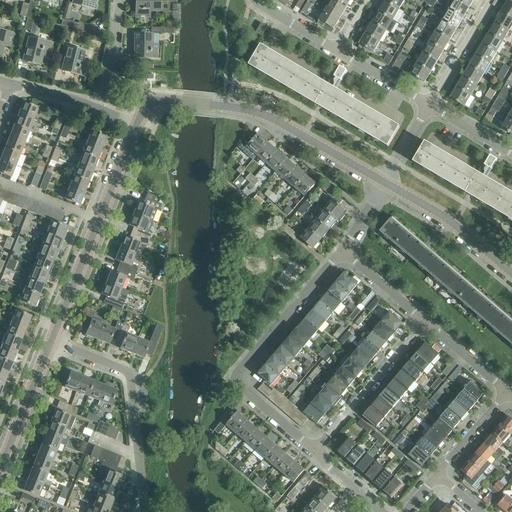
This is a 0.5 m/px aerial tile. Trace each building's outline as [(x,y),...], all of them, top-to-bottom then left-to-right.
[(73,0),(73,4),(96,9),(98,0),(73,0)] [(136,0),(136,17),(149,17),(149,11),(160,11),(159,0),(136,0)] [(299,0),(296,7),(300,9),(305,1),(303,0),(299,0)] [(331,0),(325,10),(340,19),(346,8),(331,0)] [(331,0),(346,8),(350,0),(331,0)] [(385,0),(385,1),(399,9),(404,0),(385,0)] [(457,0),(454,0),(449,10),(463,18),(469,7),(457,0)] [(26,17),(27,18),(32,19),(36,3),(30,1),(29,5),(26,17)] [(385,1),(379,12),(393,20),(399,9),(385,1)] [(511,3),(508,1),(502,12),(511,17),(511,3)] [(304,8),(302,10),(306,13),(311,4),(308,2),(307,3),(304,8)] [(20,16),(26,17),(29,5),(23,3),(20,16)] [(340,19),(325,10),(319,21),(334,29),(340,19)] [(449,10),(442,21),(457,29),(463,18),(449,10)] [(413,11),(410,16),(416,19),(419,14),(413,11)] [(379,12),(372,23),(386,31),(393,20),(379,12)] [(511,17),(502,12),(495,23),(509,31),(511,26),(511,17)] [(416,19),(410,16),(407,21),(413,24),(416,19)] [(422,16),(419,21),(425,25),(428,20),(422,16)] [(34,19),(32,19),(27,18),(24,30),(31,31),(34,19)] [(61,26),(66,27),(73,29),(74,22),(62,20),(61,26)] [(425,25),(419,21),(416,26),(422,30),(425,25)] [(442,21),(436,31),(450,40),(457,29),(442,21)] [(256,33),(262,37),(268,27),(261,23),(256,33)] [(372,23),(366,34),(380,42),(386,31),(372,23)] [(495,23),(489,33),(503,42),(509,31),(495,23)] [(73,29),(66,27),(63,39),(70,41),(73,29)] [(0,54),(1,55),(4,45),(10,47),(13,34),(0,30),(0,54)] [(436,31),(430,42),(444,51),(450,40),(436,31)] [(400,32),(397,38),(403,41),(406,36),(400,32)] [(489,33),(482,44),(497,53),(503,42),(489,33)] [(134,58),(158,58),(159,45),(152,45),(152,34),(135,34),(134,58)] [(380,42),(366,34),(359,44),(374,53),(380,42)] [(23,61),(40,65),(43,55),(49,56),(52,43),(29,38),(23,61)] [(403,41),(397,38),(394,42),(400,46),(403,41)] [(410,38),(406,43),(412,47),(415,41),(410,38)] [(430,42),(423,53),(437,61),(444,51),(430,42)] [(412,47),(406,43),(403,48),(409,51),(412,47)] [(482,44),(476,55),(490,63),(497,53),(482,44)] [(250,66),(323,109),(388,147),(400,127),(399,127),(398,129),(333,91),(263,50),(264,47),(261,46),(263,47),(252,67),(250,65),(250,66)] [(62,71),(85,76),(88,63),(82,62),(84,52),(67,47),(62,71)] [(394,65),(392,68),(398,71),(400,68),(403,63),(406,57),(400,53),(397,59),(394,65)] [(423,53),(417,64),(431,72),(437,61),(423,53)] [(384,59),(390,63),(393,57),(387,54),(384,59)] [(476,55),(470,66),(484,74),(490,63),(476,55)] [(431,72),(417,64),(410,75),(425,83),(431,72)] [(504,65),(501,70),(507,73),(510,68),(504,65)] [(470,66),(463,77),(477,85),(484,74),(470,66)] [(335,78),(341,81),(342,81),(347,72),(341,68),(335,78)] [(507,73),(501,70),(498,75),(504,78),(507,73)] [(463,77),(457,88),(471,96),(477,85),(463,77)] [(491,86),(488,92),(494,95),(497,90),(491,86)] [(471,96),(457,88),(450,98),(465,107),(471,96)] [(494,95),(488,92),(485,96),(491,100),(494,95)] [(501,92),(498,97),(504,101),(507,95),(501,92)] [(504,101),(498,97),(495,102),(498,104),(501,106),(504,101)] [(23,103),(19,114),(34,120),(38,109),(23,103)] [(476,113),(481,117),(484,111),(479,108),(476,113)] [(19,114),(14,126),(29,131),(34,120),(19,114)] [(485,119),(491,122),(494,117),(488,114),(485,119)] [(58,116),(53,128),(59,130),(64,118),(58,116)] [(511,120),(508,118),(502,129),(511,134),(511,120)] [(66,120),(62,131),(68,134),(73,122),(66,120)] [(14,126),(10,137),(24,143),(29,131),(14,126)] [(92,130),(87,141),(102,147),(107,136),(92,130)] [(253,160),(257,155),(268,143),(258,135),(255,138),(250,134),(238,147),(253,160)] [(10,137),(5,148),(20,154),(24,143),(10,137)] [(87,141),(83,153),(98,159),(102,147),(87,141)] [(511,196),(483,179),(427,146),(428,144),(425,142),(425,143),(427,144),(416,163),(414,162),(511,220),(511,196)] [(257,155),(266,164),(277,151),(268,143),(257,155)] [(5,148),(0,160),(15,166),(20,154),(5,148)] [(266,164),(276,172),(287,159),(277,151),(266,164)] [(83,153),(78,164),(93,170),(98,159),(83,153)] [(485,166),(492,170),(497,160),(491,156),(485,166)] [(280,175),(286,180),(296,168),(287,159),(276,172),(274,174),(278,177),(280,175)] [(15,166),(0,160),(0,173),(3,174),(11,177),(15,166)] [(78,164),(74,176),(89,182),(93,170),(78,164)] [(237,171),(241,175),(245,170),(241,166),(237,171)] [(286,180),(295,188),(306,176),(296,168),(286,180)] [(41,176),(35,174),(30,185),(36,188),(41,176)] [(246,179),(250,183),(255,177),(250,174),(246,179)] [(74,176),(69,187),(84,193),(89,182),(74,176)] [(306,176),(295,188),(305,196),(315,184),(306,176)] [(50,180),(44,177),(39,189),(45,191),(50,180)] [(255,177),(250,183),(251,183),(255,186),(259,181),(255,177)] [(84,193),(69,187),(65,199),(79,205),(84,193)] [(3,201),(7,203),(12,192),(7,190),(3,201)] [(327,194),(334,200),(339,205),(343,200),(331,190),(327,194)] [(7,203),(12,205),(17,194),(12,192),(7,203)] [(138,202),(134,214),(153,221),(157,210),(160,211),(163,205),(158,203),(160,198),(147,193),(143,204),(138,202)] [(12,205),(17,207),(21,196),(17,194),(12,205)] [(274,194),(269,199),(274,203),(278,198),(274,194)] [(17,207),(22,209),(26,198),(21,196),(17,207)] [(255,197),(252,201),(259,208),(262,204),(255,197)] [(22,209),(27,211),(31,200),(26,198),(22,209)] [(27,211),(31,213),(36,202),(31,200),(27,211)] [(334,200),(325,209),(338,220),(346,210),(339,205),(334,200)] [(306,201),(302,206),(308,210),(311,206),(306,201)] [(31,213),(36,215),(41,204),(36,202),(31,213)] [(36,215),(41,217),(45,206),(41,204),(36,215)] [(41,217),(46,218),(50,208),(45,206),(41,217)] [(284,212),(288,215),(293,210),(288,206),(284,212)] [(308,210),(302,206),(298,210),(304,215),(308,210)] [(46,218),(51,220),(55,210),(50,208),(46,218)] [(325,209),(317,219),(330,230),(338,220),(325,209)] [(51,220),(52,221),(56,222),(60,211),(55,210),(51,220)] [(60,211),(56,222),(60,224),(65,213),(60,211)] [(153,221),(134,214),(129,225),(133,227),(131,233),(149,240),(151,234),(148,233),(153,221)] [(21,222),(15,219),(12,225),(18,227),(21,222)] [(317,219),(309,229),(322,239),(330,230),(317,219)] [(511,322),(392,219),(381,232),(511,344),(511,322)] [(52,221),(47,232),(62,238),(63,235),(65,235),(68,228),(66,227),(67,227),(60,224),(56,222),(52,221)] [(30,225),(24,223),(21,228),(27,231),(30,225)] [(282,230),(294,240),(298,236),(286,225),(282,230)] [(322,239),(309,229),(301,238),(313,249),(322,239)] [(47,232),(43,244),(59,251),(62,245),(60,244),(62,238),(47,232)] [(125,237),(120,248),(135,254),(139,243),(147,246),(149,240),(131,233),(129,238),(125,237)] [(18,237),(14,246),(20,248),(23,241),(22,239),(18,237)] [(12,245),(6,242),(3,248),(9,250),(12,245)] [(32,253),(38,256),(53,261),(54,257),(56,258),(59,251),(43,244),(40,251),(34,249),(32,253)] [(20,248),(14,246),(12,251),(18,254),(20,248)] [(135,254),(120,248),(115,260),(120,262),(118,268),(135,275),(138,268),(130,265),(135,254)] [(30,265),(33,267),(50,273),(52,268),(51,267),(53,261),(38,256),(36,259),(34,259),(32,259),(30,265)] [(9,259),(5,269),(11,271),(15,261),(9,259)] [(33,267),(29,278),(44,284),(45,280),(47,281),(50,273),(33,267)] [(135,275),(118,268),(115,273),(111,271),(106,283),(121,289),(126,278),(133,281),(135,275)] [(345,273),(337,282),(350,294),(361,281),(354,275),(351,278),(345,273)] [(29,278),(24,290),(39,296),(44,284),(29,278)] [(337,282),(329,292),(342,303),(350,294),(337,282)] [(121,289),(106,283),(102,295),(106,296),(104,302),(111,305),(110,308),(120,312),(121,309),(124,303),(117,300),(121,289)] [(39,296),(24,290),(20,301),(35,307),(39,296)] [(360,304),(365,307),(375,295),(371,291),(360,304)] [(329,292),(321,301),(334,312),(342,303),(329,292)] [(367,309),(371,313),(382,300),(378,297),(367,309)] [(321,301),(313,310),(327,321),(334,312),(321,301)] [(378,308),(386,316),(391,311),(388,309),(391,307),(385,301),(378,308)] [(16,312),(11,322),(26,328),(31,317),(25,314),(27,311),(12,305),(10,310),(16,312)] [(313,310),(305,319),(319,331),(327,321),(313,310)] [(85,335),(97,340),(103,325),(105,321),(93,317),(95,313),(88,311),(81,328),(87,330),(85,335)] [(357,316),(353,312),(349,318),(353,321),(357,316)] [(390,312),(382,321),(396,333),(403,324),(390,312)] [(363,321),(360,318),(355,323),(359,326),(363,321)] [(305,319),(297,328),(311,340),(319,331),(305,319)] [(382,321),(374,331),(388,342),(396,333),(382,321)] [(11,322),(7,334),(22,340),(26,328),(11,322)] [(111,340),(117,342),(124,324),(117,322),(114,329),(103,325),(97,340),(109,344),(111,340)] [(124,324),(117,342),(122,344),(120,349),(132,353),(138,339),(126,334),(129,327),(124,324)] [(138,339),(132,353),(143,358),(145,354),(151,357),(163,326),(157,324),(149,343),(138,339)] [(297,328),(290,337),(303,349),(311,340),(297,328)] [(342,334),(338,331),(333,336),(337,339),(342,334)] [(374,331),(366,340),(380,351),(388,342),(374,331)] [(7,334),(2,345),(17,351),(22,340),(7,334)] [(352,334),(348,339),(352,343),(356,338),(352,334)] [(348,339),(344,336),(339,341),(343,344),(348,339)] [(290,337),(282,347),(295,358),(303,349),(290,337)] [(366,340),(359,349),(372,360),(380,351),(366,340)] [(426,343),(418,352),(432,364),(439,354),(426,343)] [(2,345),(0,350),(0,357),(13,362),(17,351),(2,345)] [(282,347),(274,356),(287,367),(295,358),(282,347)] [(359,349),(351,358),(364,370),(372,360),(359,349)] [(319,355),(323,358),(327,353),(323,350),(319,355)] [(418,352),(410,361),(424,373),(432,364),(418,352)] [(327,353),(323,358),(326,362),(331,357),(327,353)] [(274,356),(266,365),(280,376),(287,367),(274,356)] [(0,357),(0,370),(8,374),(13,362),(0,357)] [(351,358),(343,367),(356,379),(364,370),(351,358)] [(442,373),(446,377),(457,364),(453,360),(442,373)] [(410,361),(402,371),(416,382),(424,373),(410,361)] [(311,362),(306,367),(310,371),(315,366),(311,362)] [(266,381),(262,385),(271,393),(275,388),(272,386),(280,376),(266,365),(258,374),(266,381)] [(449,379),(453,382),(464,370),(459,366),(449,379)] [(343,367),(335,376),(349,388),(356,379),(343,367)] [(317,368),(312,373),(316,376),(321,371),(317,368)] [(0,370),(0,383),(3,385),(8,374),(0,370)] [(402,371),(395,380),(408,391),(416,382),(402,371)] [(65,387),(77,392),(82,377),(71,372),(65,387)] [(316,376),(312,373),(308,378),(312,381),(316,376)] [(335,376),(327,386),(341,397),(349,388),(335,376)] [(77,392),(88,396),(94,381),(82,377),(77,392)] [(395,380),(387,389),(400,400),(408,391),(395,380)] [(88,396),(99,401),(105,386),(94,381),(88,396)] [(295,381),(291,386),(295,389),(299,384),(295,381)] [(439,386),(435,382),(431,388),(434,391),(439,386)] [(472,382),(464,391),(477,403),(485,394),(472,382)] [(258,390),(267,398),(271,393),(262,385),(258,390)] [(105,386),(99,401),(111,406),(117,391),(105,386)] [(301,386),(297,391),(301,394),(305,389),(301,386)] [(327,386),(319,395),(333,406),(336,403),(337,404),(342,398),(341,397),(327,386)] [(267,398),(271,401),(279,392),(275,388),(271,393),(267,398)] [(445,391),(441,388),(437,393),(440,396),(445,391)] [(387,389),(379,398),(392,410),(400,400),(387,389)] [(464,391),(456,400),(469,412),(477,403),(464,391)] [(271,401),(275,404),(283,395),(279,392),(271,401)] [(283,395),(275,404),(279,408),(287,399),(283,395)] [(319,395),(312,404),(325,415),(333,406),(319,395)] [(379,398),(371,407),(384,419),(392,410),(379,398)] [(288,400),(287,399),(279,408),(280,409),(288,400)] [(280,409),(285,413),(292,404),(288,400),(280,409)] [(428,400),(424,405),(428,408),(432,403),(428,400)] [(456,400),(448,410),(461,421),(469,412),(456,400)] [(57,407),(69,412),(71,406),(59,401),(57,407)] [(285,413),(288,416),(296,407),(292,404),(285,413)] [(304,413),(309,418),(317,425),(325,415),(312,404),(304,413)] [(424,405),(420,410),(424,413),(428,408),(424,405)] [(292,419),(296,415),(300,410),(296,407),(288,416),(292,419)] [(384,419),(371,407),(363,417),(377,428),(384,419)] [(56,410),(51,422),(66,428),(70,416),(56,410)] [(300,410),(296,415),(306,423),(309,418),(304,413),(300,410)] [(448,410),(440,419),(454,430),(461,421),(448,410)] [(227,425),(236,434),(247,421),(248,419),(243,415),(242,417),(237,413),(227,425)] [(408,414),(403,419),(407,422),(412,417),(408,414)] [(296,415),(292,419),(302,427),(306,423),(296,415)] [(511,419),(508,416),(500,425),(511,434),(511,435),(511,419)] [(414,419),(410,424),(413,428),(418,423),(414,419)] [(440,419),(432,428),(446,439),(454,430),(440,419)] [(357,424),(368,433),(372,429),(361,420),(357,424)] [(95,432),(100,434),(104,423),(99,421),(95,432)] [(219,435),(227,425),(222,421),(214,431),(219,435)] [(236,434),(246,442),(257,429),(247,421),(236,434)] [(51,422),(46,433),(61,439),(68,442),(70,437),(63,434),(66,428),(51,422)] [(100,434),(105,436),(109,425),(104,423),(100,434)] [(348,424),(344,429),(353,437),(357,432),(348,424)] [(105,436),(110,438),(114,427),(109,425),(105,436)] [(500,425),(493,434),(503,443),(511,434),(500,425)] [(114,427),(110,438),(115,440),(119,429),(114,427)] [(432,428),(424,437),(438,449),(446,439),(432,428)] [(246,442),(255,450),(266,437),(257,429),(246,442)] [(46,433),(42,445),(57,450),(59,444),(66,446),(68,442),(61,439),(46,433)] [(373,436),(378,441),(381,437),(376,433),(373,436)] [(388,438),(391,441),(396,436),(392,433),(388,438)] [(394,443),(398,447),(406,438),(401,434),(394,443)] [(493,434),(485,444),(500,457),(504,453),(499,448),(503,443),(493,434)] [(255,450),(265,458),(276,446),(266,437),(255,450)] [(381,437),(378,441),(383,445),(386,441),(381,437)] [(424,437),(417,446),(430,458),(438,449),(424,437)] [(337,451),(346,459),(357,446),(348,438),(337,451)] [(215,449),(220,453),(224,448),(216,441),(215,449)] [(485,444),(477,453),(487,461),(492,456),(497,461),(500,457),(485,444)] [(42,445),(37,456),(52,462),(57,450),(42,445)] [(90,457),(97,459),(101,449),(94,446),(90,457)] [(265,458),(275,466),(285,454),(276,446),(265,458)] [(346,459),(355,467),(367,454),(357,446),(346,459)] [(430,458),(417,446),(409,456),(422,467),(430,458)] [(224,448),(220,453),(224,457),(229,452),(224,448)] [(391,452),(396,456),(400,452),(394,448),(391,452)] [(97,460),(102,462),(106,451),(101,449),(97,460)] [(102,462),(103,462),(107,464),(111,453),(106,451),(102,462)] [(111,453),(107,464),(112,465),(116,455),(111,453)] [(477,453),(469,462),(483,474),(491,465),(487,461),(477,453)] [(275,466),(284,475),(295,462),(285,454),(275,466)] [(355,467),(364,475),(376,461),(367,454),(355,467)] [(112,465),(117,468),(121,457),(116,455),(112,465)] [(37,456),(33,468),(48,474),(50,467),(57,469),(59,465),(52,462),(37,456)] [(117,468),(120,469),(122,470),(127,459),(121,457),(117,468)] [(234,466),(239,469),(243,464),(239,460),(234,466)] [(405,464),(416,474),(419,469),(408,460),(405,464)] [(364,475),(374,483),(385,469),(376,461),(364,475)] [(108,471),(118,475),(120,469),(117,468),(112,465),(107,464),(103,462),(100,468),(108,471)] [(295,462),(284,475),(294,483),(304,470),(295,462)] [(483,474),(469,462),(461,471),(467,476),(464,480),(472,487),(483,474)] [(243,464),(239,469),(243,473),(248,468),(243,464)] [(33,468),(28,479),(50,487),(51,483),(45,480),(48,474),(33,468)] [(374,483),(383,491),(394,477),(385,469),(374,483)] [(103,482),(118,488),(123,476),(118,475),(108,471),(103,482)] [(299,482),(304,487),(312,477),(307,473),(299,482)] [(253,482),(258,486),(262,480),(258,477),(253,482)] [(394,477),(383,491),(392,498),(403,485),(394,477)] [(50,487),(28,479),(23,491),(38,497),(41,490),(48,492),(50,487)] [(262,480),(258,486),(262,490),(267,484),(262,480)] [(464,480),(461,483),(469,490),(472,487),(464,480)] [(499,481),(496,485),(501,490),(504,486),(499,481)] [(98,494),(113,500),(118,488),(103,482),(98,494)] [(295,487),(291,492),(296,496),(300,492),(295,487)] [(324,487),(316,497),(329,508),(337,498),(324,487)] [(296,496),(291,492),(287,496),(292,501),(296,496)] [(20,499),(32,504),(34,498),(22,493),(20,499)] [(273,498),(277,502),(282,497),(277,493),(273,498)] [(94,505),(109,511),(113,500),(98,494),(94,505)] [(498,506),(505,511),(508,511),(511,507),(511,499),(507,495),(498,506)] [(316,497),(308,506),(314,511),(324,511),(329,508),(316,497)]
